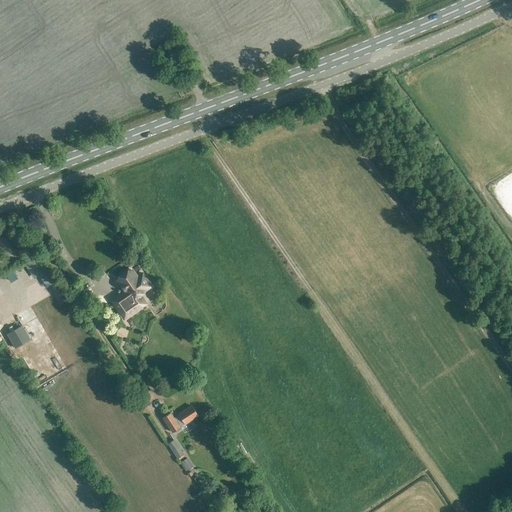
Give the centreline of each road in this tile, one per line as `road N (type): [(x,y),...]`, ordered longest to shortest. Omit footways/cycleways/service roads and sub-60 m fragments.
road 1 (unclassified): [(0,208),(511,6)]
road 2 (primary): [(479,0),(0,187)]
